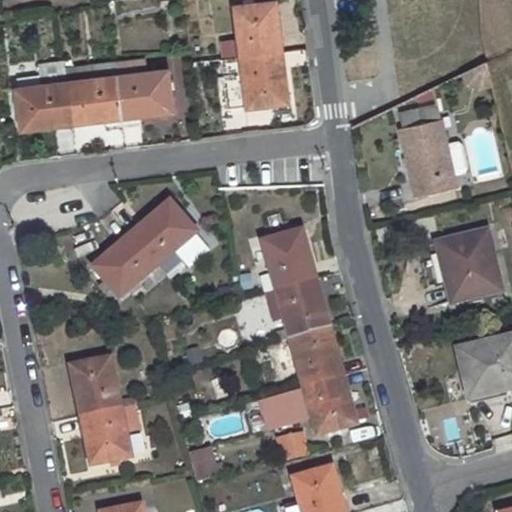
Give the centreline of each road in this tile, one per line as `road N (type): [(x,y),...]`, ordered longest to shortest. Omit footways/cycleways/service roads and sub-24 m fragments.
road 1 (residential): [(417,482),(345,224),(335,140)]
road 2 (residential): [(0,187),(335,140)]
road 3 (residential): [(49,511),(0,283)]
road 4 (residential): [(335,140),(318,0)]
